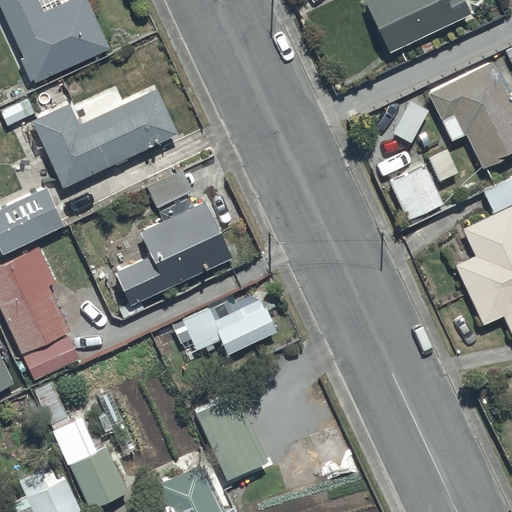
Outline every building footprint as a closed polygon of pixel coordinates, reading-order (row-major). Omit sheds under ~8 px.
[(31,76),(33,79),(107,45),(86,0),(58,0),(41,8),(36,0),(0,0),(0,9),(20,54),(17,56),(27,78),(31,76)] [(362,0),(386,50),(468,11),(462,0),(362,0)] [(425,90),(439,117),(449,112),(460,133),(463,131),(481,167),(510,151),(509,148),(511,146),(511,104),(488,58),(425,90)] [(66,100),(28,118),(61,186),(175,131),(153,85),(116,103),(110,91),(71,110),(66,100)] [(0,126),(33,111),(26,95),(0,107),(0,126)] [(408,98),(389,131),(408,142),(426,108),(408,98)] [(423,163),(387,179),(405,217),(444,199),(437,183),(434,185),(423,163)] [(145,184),(155,205),(190,189),(181,168),(145,184)] [(511,173),(481,188),(491,210),(511,201),(511,173)] [(0,204),(0,250),(62,222),(44,184),(0,204)] [(157,209),(160,216),(135,228),(146,253),(111,269),(126,302),(227,255),(202,198),(190,204),(186,196),(157,209)] [(511,201),(491,210),(459,224),(472,253),(452,262),(479,323),(500,313),(511,339),(511,201)] [(0,260),(0,311),(18,350),(68,327),(48,284),(53,281),(36,244),(0,260)] [(170,322),(181,345),(190,341),(194,349),(204,344),(206,349),(221,343),(224,352),(274,329),(259,296),(251,299),(245,287),(170,322)] [(21,354),(32,377),(77,356),(66,332),(21,354)] [(0,385),(11,380),(0,356),(0,385)] [(192,409),(223,476),(266,457),(235,389),(192,409)] [(87,505),(124,489),(104,444),(67,460),(87,505)] [(219,511),(195,462),(154,482),(164,501),(144,511),(219,511)] [(9,500),(14,511),(58,511),(38,468),(16,478),(24,493),(9,500)]
